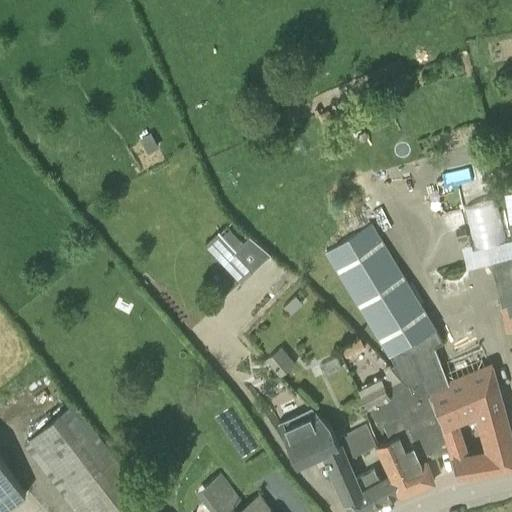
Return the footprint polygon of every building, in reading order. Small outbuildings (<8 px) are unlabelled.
[(317,114),(317,115),(325,132),(337,126),(329,109),(328,109),(319,113),(317,107),(313,109),(315,115),(317,114)] [(434,391),(453,383),(443,362),(440,363),(433,349),(446,342),(445,341),(372,222),(352,234),(326,251),(389,352),(395,364),(391,366),(402,378),(407,384),(410,382),(414,391),(416,392),(434,391)] [(233,250),(252,271),(266,258),(251,241),(247,238),(233,250)] [(511,255),(489,260),(501,307),(509,304),(511,313),(511,312),(511,255)] [(343,349),(347,357),(365,347),(361,340),(343,349)] [(492,365),(481,342),(443,362),(453,383),(492,365)] [(280,376),(295,363),(281,346),(265,359),(280,376)] [(381,376),(382,378),(386,386),(402,378),(391,366),(390,364),(384,367),(386,373),(381,376)] [(434,391),(444,422),(456,416),(479,409),(483,423),(505,416),(501,402),(492,365),(453,383),(434,391)] [(386,386),(382,378),(361,389),(370,408),(371,410),(392,400),(386,386)] [(437,436),(445,434),(442,422),(444,422),(434,391),(416,392),(414,391),(410,382),(407,384),(402,378),(386,386),(392,400),(371,410),(379,426),(383,424),(388,438),(397,433),(405,450),(413,446),(420,461),(427,458),(432,472),(440,469),(433,451),(441,449),(437,436)] [(159,511),(74,403),(25,440),(81,511),(159,511)] [(347,502),(362,495),(355,478),(347,460),(347,458),(337,436),(331,425),(315,407),(281,421),(298,462),(325,451),(346,502),(347,502)] [(466,455),(465,451),(466,450),(456,416),(444,422),(442,422),(445,434),(458,472),(488,468),(483,452),(466,455)] [(488,468),(511,464),(511,441),(505,416),(483,423),(491,448),(483,451),(483,452),(488,468)] [(365,422),(337,436),(347,458),(375,444),(365,422)] [(391,475),(399,493),(402,491),(434,480),(432,472),(427,458),(420,461),(413,446),(405,450),(397,433),(388,438),(380,442),(394,474),(391,475)] [(0,511),(26,494),(0,457),(0,511)] [(391,475),(380,481),(374,468),(355,478),(362,495),(347,502),(351,511),(364,511),(374,506),(399,493),(391,475)] [(239,511),(234,506),(241,500),(220,473),(219,474),(227,484),(207,499),(207,498),(205,499),(214,511),(239,511)]
